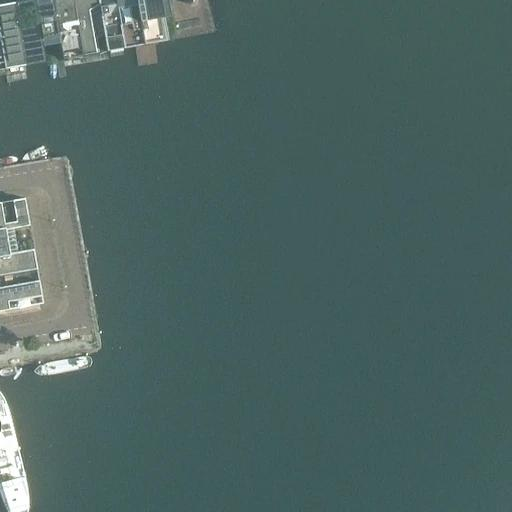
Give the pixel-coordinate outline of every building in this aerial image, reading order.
[(45,62),(34,0),(30,0),(14,3),(25,66),(45,62)] [(62,59),(52,0),(34,0),(45,62),(62,59)] [(83,56),(72,0),(52,0),(62,59),(83,56)] [(107,52),(98,0),(72,0),(83,56),(107,52)] [(124,49),(115,0),(98,0),(107,52),(124,49)] [(144,45),(136,0),(115,0),(124,49),(144,45)] [(168,41),(160,0),(136,0),(144,45),(168,41)] [(25,66),(14,3),(0,5),(0,39),(5,69),(25,66)] [(0,311),(42,304),(34,253),(24,199),(0,202),(0,311)] [(6,388),(2,380),(1,378),(0,377),(0,471),(0,472),(2,475),(4,477),(6,479),(8,481),(11,483),(13,485),(16,486),(19,487),(21,485),(22,483),(24,481),(25,478),(26,476),(27,473),(27,470),(27,468),(27,465),(27,462),(25,450),(23,441),(20,432),(18,423),(15,414),(12,406),(9,397),(6,388)]
